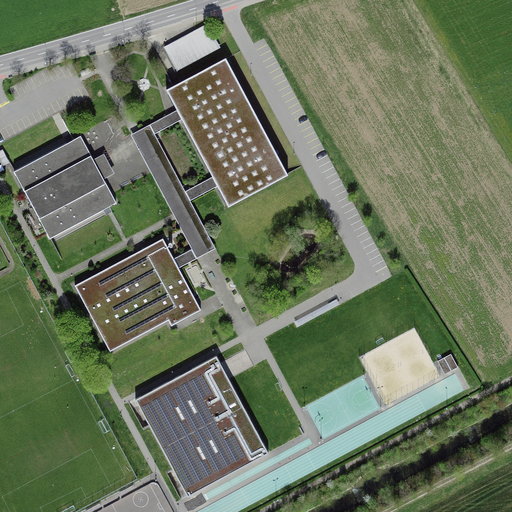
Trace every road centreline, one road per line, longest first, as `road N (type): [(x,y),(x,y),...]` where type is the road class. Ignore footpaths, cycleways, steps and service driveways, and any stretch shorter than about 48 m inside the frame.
road 1 (track): [(511,379),(262,511)]
road 2 (residential): [(0,64),(220,0)]
road 3 (track): [(386,511),(511,444)]
